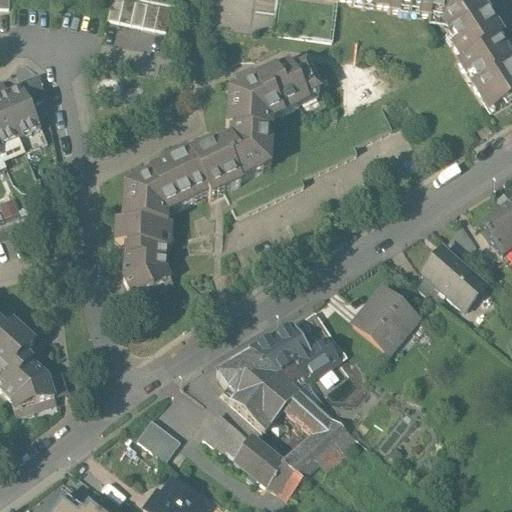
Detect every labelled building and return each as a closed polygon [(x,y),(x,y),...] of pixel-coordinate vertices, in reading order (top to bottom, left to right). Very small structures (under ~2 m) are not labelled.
[(0,0),(0,15),(8,15),(8,0),(0,0)] [(336,10),(336,6),(319,4),(319,0),(311,0),(311,3),(292,1),(292,0),(277,0),(272,43),(331,50),(336,11),(336,10)] [(390,0),(337,0),(336,6),(336,10),(336,11),(354,13),(354,7),(372,9),(372,15),(388,17),(390,0)] [(390,0),(388,17),(388,20),(400,21),(400,16),(419,18),(418,24),(430,25),(433,0),(390,0)] [(474,0),(433,0),(430,25),(446,27),(480,8),(474,0)] [(106,26),(118,29),(123,5),(111,3),(106,26)] [(123,5),(118,29),(130,31),(135,8),(123,5)] [(481,7),(480,8),(446,27),(452,38),(445,42),(447,44),(451,41),(456,48),(451,51),(460,65),(499,42),(502,40),(481,7)] [(135,8),(130,31),(141,34),(146,10),(135,8)] [(146,10),(141,34),(153,36),(158,13),(146,10)] [(158,13),(153,36),(165,39),(170,15),(158,13)] [(511,62),(499,42),(460,65),(457,67),(466,82),(471,79),(475,86),(471,89),(481,105),(486,102),(494,115),(511,102),(511,68),(510,65),(511,64),(511,62)] [(308,81),(304,73),(290,80),(287,74),(280,78),(276,71),(259,80),(262,86),(253,91),(251,87),(234,96),(238,103),(266,127),(279,121),(280,123),(297,114),(294,109),(320,96),(312,79),(308,81)] [(21,94),(29,113),(44,107),(39,83),(18,91),(20,94),(21,94)] [(29,113),(21,94),(20,94),(7,100),(2,90),(0,90),(0,105),(18,147),(40,137),(29,113)] [(213,153),(203,158),(221,194),(223,199),(239,191),(238,189),(261,177),(262,158),(268,158),(269,140),(265,140),(266,127),(238,103),(229,107),(227,137),(231,138),(230,149),(215,156),(213,153)] [(0,154),(18,147),(0,105),(0,154)] [(346,137),(353,151),(391,133),(381,112),(343,131),(346,137)] [(293,169),(301,184),(356,157),(353,151),(346,137),(291,164),(293,169)] [(124,196),(122,228),(160,231),(161,220),(175,213),(177,217),(192,209),(190,204),(205,197),(207,201),(221,194),(203,158),(189,165),(187,160),(162,173),(163,175),(149,182),(150,183),(124,196)] [(238,197),(248,216),(303,189),(301,184),(293,169),(238,196),(238,197)] [(511,194),(510,192),(500,199),(507,208),(508,208),(511,213),(511,194)] [(234,223),(248,216),(238,197),(225,204),(234,223)] [(507,208),(500,199),(498,200),(505,210),(480,227),(495,247),(484,255),(490,262),(502,255),(511,247),(511,213),(508,208),(507,208)] [(5,213),(10,226),(19,222),(14,209),(5,213)] [(123,285),(132,303),(150,295),(148,290),(166,281),(163,276),(165,253),(167,254),(169,232),(160,231),(122,228),(122,230),(115,229),(114,252),(125,252),(123,285)] [(476,248),(464,228),(451,244),(468,258),(476,248)] [(486,288),(442,253),(422,278),(423,279),(446,297),(465,313),(486,288)] [(446,297),(423,279),(416,288),(441,308),(445,302),(443,301),(446,297)] [(418,320),(381,290),(352,327),(388,356),(418,320)] [(11,330),(4,337),(0,341),(0,381),(2,383),(0,385),(0,399),(9,408),(14,425),(37,418),(35,412),(53,406),(47,386),(31,371),(32,370),(24,362),(34,352),(11,330)] [(309,357),(293,331),(248,358),(264,371),(275,379),(295,368),(311,359),(309,357)] [(311,359),(295,368),(304,385),(321,374),(337,362),(326,346),(309,357),(311,359)] [(264,371),(248,358),(216,378),(227,396),(222,402),(256,430),(273,410),(248,390),(264,371)] [(256,430),(265,437),(284,415),(314,439),(291,461),(311,477),(350,441),(297,398),(298,398),(275,379),(264,371),(248,390),(273,410),(256,430)] [(234,468),(251,444),(219,421),(202,444),(234,468)] [(179,449),(150,429),(136,449),(165,469),(179,449)] [(259,486),(267,492),(283,467),(251,444),(234,468),(250,479),(247,484),(256,490),(259,486)] [(291,461),(289,460),(283,467),(267,492),(287,505),(304,483),(311,477),(291,461)] [(205,511),(173,488),(162,502),(158,499),(147,511),(205,511)] [(82,511),(80,511),(63,499),(53,511),(94,511),(87,506),(82,511)]
